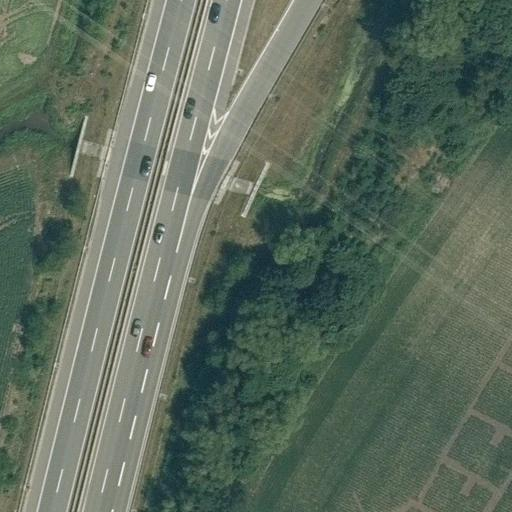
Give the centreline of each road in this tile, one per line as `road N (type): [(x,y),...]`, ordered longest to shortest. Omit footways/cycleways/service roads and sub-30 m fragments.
road 1 (motorway): [(182,0),(51,511)]
road 2 (motorway): [(133,367),(170,311),(195,212),(219,159),(308,0)]
road 3 (motorway): [(133,367),(228,0)]
road 4 (motorway): [(98,511),(133,367)]
